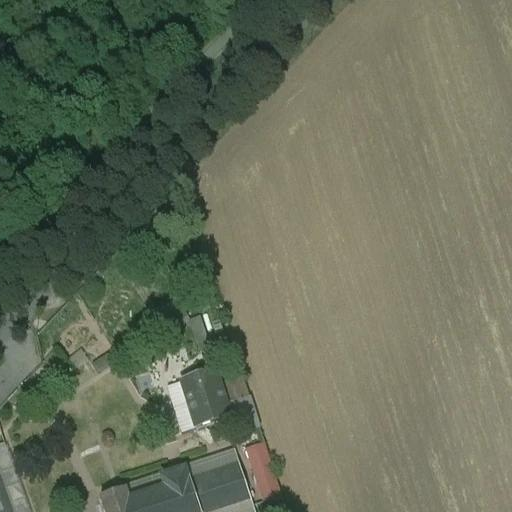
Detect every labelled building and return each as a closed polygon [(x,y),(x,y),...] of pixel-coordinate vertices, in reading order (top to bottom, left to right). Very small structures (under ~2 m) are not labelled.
[(188,320),(181,310),(92,368),(97,377),(188,320)] [(201,321),(190,324),(196,346),(207,343),(201,321)] [(207,343),(196,346),(200,360),(218,355),(214,341),(207,343)] [(216,375),(182,386),(196,433),(231,422),(216,375)] [(105,436),(101,440),(105,450),(111,450),(114,446),(110,436),(105,436)] [(263,446),(245,453),(264,511),(283,505),(263,446)] [(252,511),(234,456),(128,491),(133,509),(134,511),(252,511)] [(27,511),(9,458),(0,461),(0,511),(27,511)] [(128,491),(102,499),(106,511),(123,511),(133,509),(128,491)]
